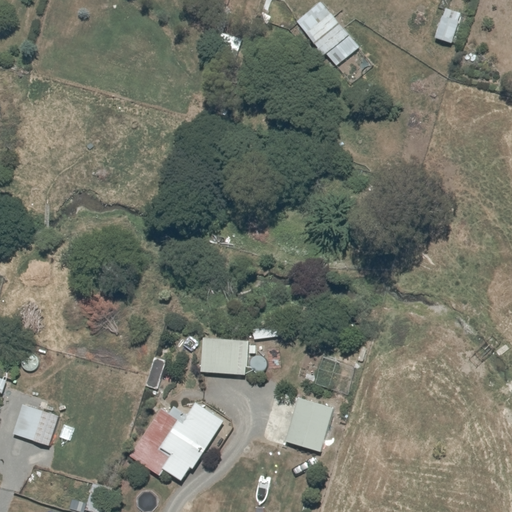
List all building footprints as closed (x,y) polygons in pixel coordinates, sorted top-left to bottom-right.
[(358,48),(319,1),(295,21),(334,68),(358,48)] [(461,14),(445,8),(434,38),(450,44),(461,14)] [(289,324),(251,328),(252,340),(290,336),(289,324)] [(266,364),(266,363),(266,361),(265,360),(264,359),(263,357),(262,356),(261,356),(260,355),(258,355),(257,355),(256,355),(254,356),(253,356),(253,357),(254,342),(202,338),(199,372),(251,375),(252,369),(253,370),(254,370),(255,371),(257,371),(258,371),(260,371),(261,371),(262,370),(263,369),(264,368),(265,367),(265,365),(266,364)] [(165,360),(152,356),(143,386),(156,390),(165,360)] [(333,408),(298,398),(285,441),(320,452),(333,408)] [(163,469),(181,481),(191,467),(193,469),(224,421),(196,403),(182,424),(159,409),(129,456),(159,476),(163,469)] [(58,416),(22,404),(12,434),(48,446),(58,416)] [(102,511),(109,487),(93,482),(85,511),(89,511),(102,511)]
